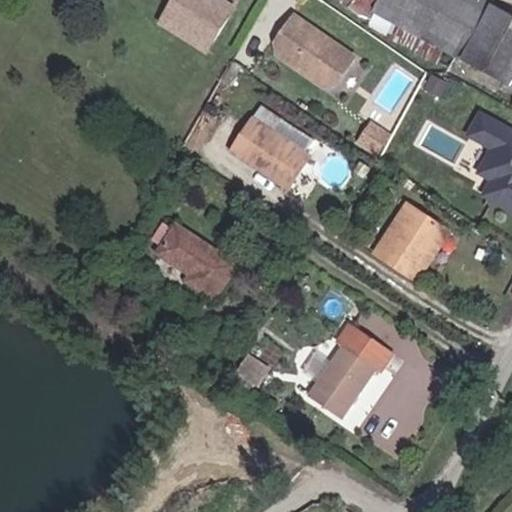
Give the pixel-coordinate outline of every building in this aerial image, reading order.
[(225,54),(247,15),(225,4),(219,14),(193,0),(186,13),(208,25),(200,40),(225,54)] [(453,57),(483,0),(328,0),(368,27),(446,72),(453,57)] [(511,15),(483,0),(453,57),(470,67),(500,85),(508,89),(511,82),(511,15)] [(348,61),(293,27),(277,53),(280,64),(299,76),(305,74),(307,81),(321,89),(332,87),(348,61)] [(500,85),(470,67),(466,74),(496,92),(500,85)] [(424,94),(441,103),(448,88),(432,79),(424,94)] [(293,128),(271,115),(241,159),(309,204),(330,173),(284,142),(293,128)] [(511,136),(474,115),(463,135),(509,161),(495,185),(508,193),(500,208),(511,214),(511,136)] [(374,153),(385,135),(368,124),(356,142),(374,153)] [(425,266),(447,233),(414,211),(383,260),(423,287),(433,272),(425,266)] [(193,288),(220,306),(242,272),(182,232),(164,262),(196,282),(193,288)] [(456,238),(447,233),(425,266),(433,272),(456,238)] [(361,334),(349,354),(318,401),(351,423),(382,376),(388,380),(401,361),(361,334)]
